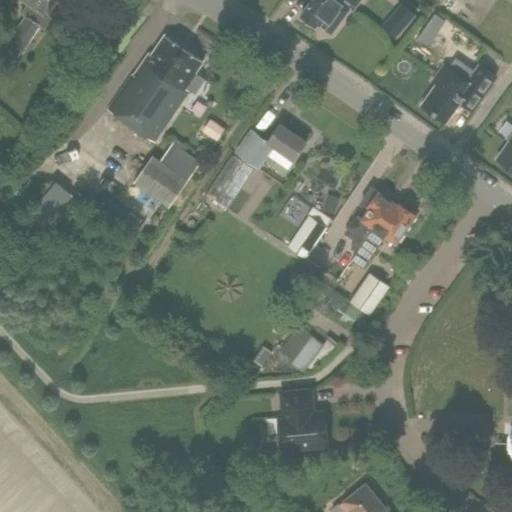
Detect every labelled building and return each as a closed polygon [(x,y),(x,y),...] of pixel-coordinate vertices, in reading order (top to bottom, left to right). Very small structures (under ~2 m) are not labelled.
[(21,0),(44,15),(53,0),(21,0)] [(311,0),(301,15),(315,26),(318,22),(319,21),(323,24),(322,25),(331,32),(351,6),(352,8),(358,0),(311,0)] [(402,3),(395,11),(407,21),(414,13),(402,3)] [(427,30),(444,40),(455,22),(438,12),(427,30)] [(24,15),(6,43),(20,51),(38,24),(24,15)] [(151,55),(149,53),(134,75),(132,73),(108,110),(155,142),(189,90),(185,87),(203,60),(165,34),(151,55)] [(455,100),(466,108),(492,74),(476,62),(463,79),(440,61),(421,87),(424,90),(416,102),(440,120),(455,100)] [(225,128),(210,118),(202,130),(217,140),(225,128)] [(251,129),(235,151),(258,168),(274,146),(294,159),(306,141),(280,123),(267,141),(251,129)] [(510,142),(497,160),(511,171),(511,130),(506,139),(510,142)] [(134,180),(170,205),(201,160),(177,143),(165,161),(153,153),(134,180)] [(345,232),(357,240),(368,224),(378,230),(386,218),(384,216),(394,202),(371,186),(361,201),(369,207),(362,218),(357,214),(345,232)] [(322,209),(334,213),(340,197),(328,192),(322,209)] [(398,204),(394,202),(384,216),(386,218),(378,230),(368,224),(357,240),(351,248),(357,252),(351,259),(362,266),(384,234),(395,242),(415,214),(413,212),(412,210),(412,209),(410,207),(409,206),(407,205),(405,204),(403,204),(401,204),(399,203),(398,204)] [(307,213),(309,214),(288,244),(307,257),(332,220),(312,206),(307,213)] [(362,309),(369,314),(389,286),(369,272),(350,300),(362,309)] [(362,309),(350,300),(319,280),(304,301),(348,330),(362,309)] [(302,373),(323,344),(311,334),(289,364),(302,373)] [(262,366),(272,352),(263,346),(253,360),(262,366)] [(326,408),(316,409),(313,385),(280,389),(282,415),(277,415),(280,451),(330,446),(326,408)] [(335,507),(338,511),(388,511),(366,483),(335,507)]
